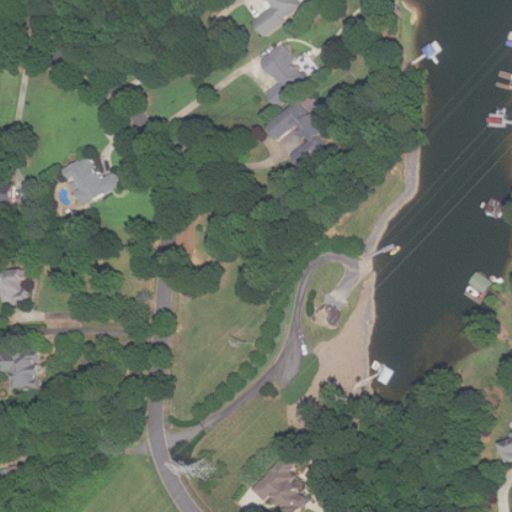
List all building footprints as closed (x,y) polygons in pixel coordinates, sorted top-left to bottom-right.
[(267,33),(311,8),(306,0),(270,0),(274,7),(257,17),(267,33)] [(266,59),(282,82),(268,92),(279,106),(314,80),(288,43),(266,59)] [(272,125),(282,138),(300,125),(311,140),(295,152),(305,165),(332,144),(325,135),(335,127),(311,95),(272,125)] [(83,205),(126,187),(120,171),(105,177),(96,155),(67,168),(72,181),(73,181),(83,205)] [(0,204),(15,207),(18,187),(0,183),(0,204)] [(473,283),(488,293),(496,282),(481,271),(473,283)] [(28,275),(0,277),(0,290),(8,290),(9,302),(31,300),(28,275)] [(44,352),(3,352),(2,371),(14,371),(14,387),(43,388),(44,352)] [(261,487),(289,511),(302,511),(312,501),(301,491),(308,484),(297,474),(304,466),(289,454),(261,487)]
